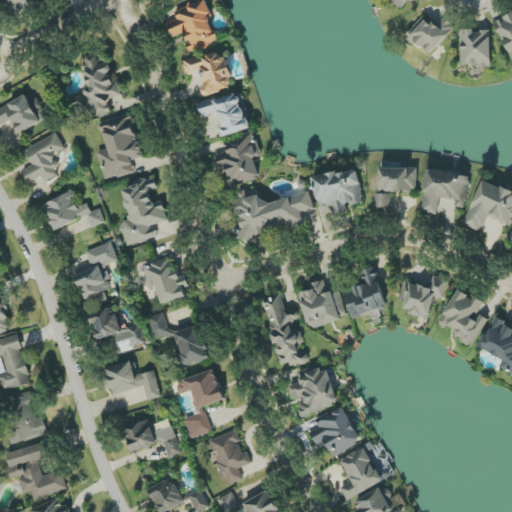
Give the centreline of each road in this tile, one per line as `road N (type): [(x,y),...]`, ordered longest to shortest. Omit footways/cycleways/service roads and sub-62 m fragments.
road 1 (residential): [(315,511),(264,414),(153,70),(117,0)]
road 2 (residential): [(123,511),(38,272),(0,198)]
road 3 (residential): [(221,283),(370,240),(447,250),(511,281)]
